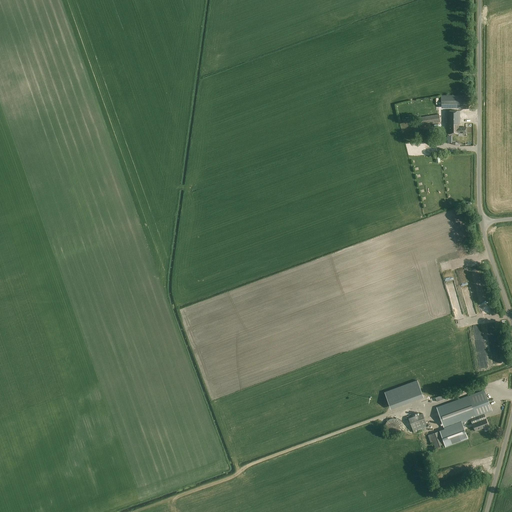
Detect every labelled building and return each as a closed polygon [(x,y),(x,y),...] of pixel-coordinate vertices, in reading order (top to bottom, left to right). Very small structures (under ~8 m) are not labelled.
[(468,109),(468,95),(458,96),(442,96),(442,108),(458,108),(458,109),(468,109)] [(402,113),(400,113),(401,120),(408,119),(406,110),(402,111),(402,113)] [(460,124),(459,111),(447,111),(447,134),(459,134),(459,133),(466,133),(466,128),(458,128),(458,124),(460,124)] [(440,123),(439,115),(420,118),(421,126),(440,123)] [(477,339),(480,356),(486,355),(484,338),(477,339)] [(445,445),(446,447),(468,439),(462,423),(472,419),(473,423),(472,424),(475,431),(489,427),(486,419),(478,422),(476,418),(477,418),(476,417),(492,411),(485,392),(487,391),(487,389),(437,408),(445,429),(440,431),(445,445)] [(428,428),(423,413),(409,419),(414,433),(428,428)] [(402,428),(402,427),(402,426),(402,425),(402,424),(401,424),(401,423),(400,422),(400,421),(399,421),(398,420),(397,420),(396,419),(395,419),(394,419),(393,419),(392,419),(391,419),(390,420),(389,421),(388,421),(387,422),(387,423),(386,424),(386,425),(386,426),(386,427),(386,428),(386,429),(386,430),(386,431),(387,431),(387,432),(387,433),(388,433),(389,434),(390,434),(390,435),(391,435),(392,435),(393,436),(394,436),(395,436),(395,435),(396,435),(397,435),(398,434),(399,434),(400,433),(401,432),(401,431),(402,430),(402,429),(402,428)] [(445,445),(440,431),(428,435),(433,450),(445,445)] [(483,443),(474,446),(476,452),(485,449),(483,443)] [(471,448),(462,451),(464,457),(473,454),(471,448)]
